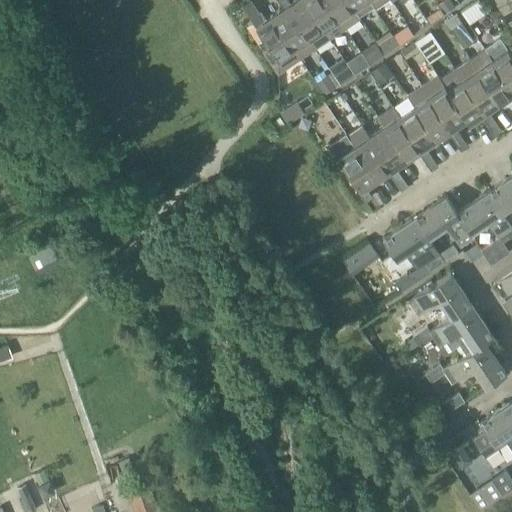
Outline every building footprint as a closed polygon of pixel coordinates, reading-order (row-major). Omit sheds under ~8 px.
[(300,57),(293,47),(271,14),(266,17),(263,13),(259,12),(250,0),(248,0),(242,5),(256,25),(269,45),(263,49),(278,72),(300,57)] [(288,0),(278,0),(283,6),(286,4),(315,47),(330,37),(323,26),(323,27),(304,0),(291,0),(290,1),(288,0)] [(330,37),(345,27),(326,0),(304,0),(323,27),(323,26),(330,37)] [(326,0),(345,27),(360,16),(359,15),(353,7),(348,0),(326,0)] [(359,15),(374,5),(370,0),(348,0),(353,7),(359,15)] [(293,47),(300,57),(315,47),(286,4),(283,6),(271,14),(293,47)] [(511,95),(511,88),(492,57),(485,47),(470,57),(499,100),(510,93),(511,95)] [(492,57),(511,88),(511,53),(507,47),(492,57)] [(499,100),(470,57),(455,67),(484,110),(488,108),(499,100)] [(487,123),(494,118),(488,108),(484,110),(455,67),(440,77),(444,83),(447,87),(467,116),(466,117),(468,121),(481,113),(487,123)] [(451,126),(455,124),(466,117),(467,116),(447,87),(444,83),(440,77),(438,73),(422,83),(451,126)] [(407,94),(414,104),(436,137),(447,129),(454,139),(461,135),(455,124),(451,126),(422,83),(407,94)] [(298,100),(297,100),(281,111),(288,121),(304,110),(298,100)] [(436,137),(414,104),(399,114),(421,147),(425,144),(436,137)] [(424,159),(431,155),(425,144),(421,147),(399,114),(393,105),(377,115),(384,124),(406,157),(418,149),(424,159)] [(494,118),(487,123),(494,133),(501,128),(494,118)] [(369,134),(362,123),(347,134),(354,144),(376,177),(388,169),(394,179),(402,175),(395,165),(391,167),(369,134)] [(391,167),(395,165),(406,157),(384,124),(369,134),(391,167)] [(461,135),(454,139),(461,149),(468,144),(461,135)] [(376,177),(354,144),(338,155),(360,187),(358,189),(365,199),(372,195),(365,185),(376,177)] [(431,155),(424,159),(431,169),(438,164),(431,155)] [(511,172),(488,189),(501,209),(502,209),(511,202),(511,172)] [(402,175),(394,179),(401,189),(408,184),(402,175)] [(502,240),(511,233),(511,223),(502,209),(501,209),(488,189),(456,210),(469,230),(470,230),(487,219),(498,235),(480,247),(490,262),(508,250),(502,240)] [(474,235),(470,230),(469,230),(456,210),(445,194),(414,215),(428,235),(445,223),(460,245),(474,235)] [(428,235),(414,215),(382,236),(396,256),(406,250),(417,267),(425,262),(428,266),(441,257),(442,256),(439,251),(428,235)] [(453,242),(439,251),(442,256),(441,257),(444,260),(458,250),(453,242)] [(511,268),(494,281),(503,295),(511,288),(511,268)] [(440,298),(451,315),(452,316),(472,302),(450,270),(409,298),(418,312),(440,298)] [(395,281),(401,289),(415,280),(410,271),(395,281)] [(511,315),(511,314),(511,297),(511,295),(502,301),(511,315)] [(493,333),(472,302),(452,316),(451,315),(430,329),(439,343),(442,341),(448,350),(456,345),(461,353),(472,346),(472,345),(484,338),(484,339),(493,333)] [(413,334),(419,342),(432,333),(427,325),(413,334)] [(472,345),(472,346),(461,353),(443,366),(445,370),(452,381),(474,366),(485,384),(505,371),(484,339),(484,338),(472,345)] [(445,370),(443,366),(440,361),(425,371),(431,379),(445,370)] [(450,407),(464,398),(458,390),(444,399),(450,407)] [(511,398),(480,420),(485,429),(473,437),(485,455),(507,440),(511,447),(511,398)] [(511,477),(505,467),(493,475),(504,491),(511,486),(511,477)] [(44,468),(34,472),(38,482),(35,484),(47,511),(67,511),(60,495),(52,477),(48,478),(44,468)] [(147,479),(127,486),(136,511),(146,511),(158,508),(147,479)] [(26,482),(17,486),(22,497),(19,498),(24,511),(28,511),(37,508),(26,482)]
